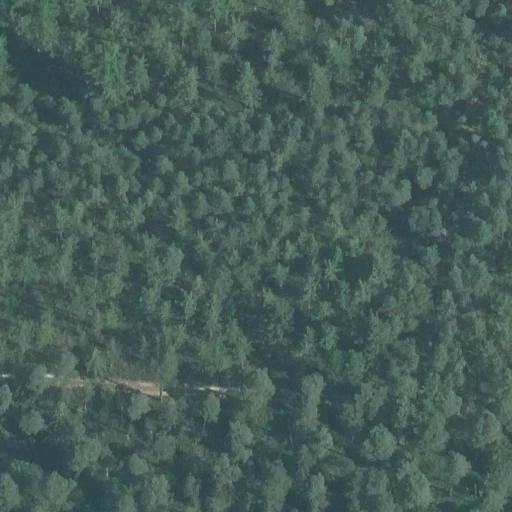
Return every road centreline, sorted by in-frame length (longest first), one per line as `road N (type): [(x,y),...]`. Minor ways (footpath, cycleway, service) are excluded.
road 1 (track): [(400,404),(479,0)]
road 2 (track): [(400,404),(0,370)]
